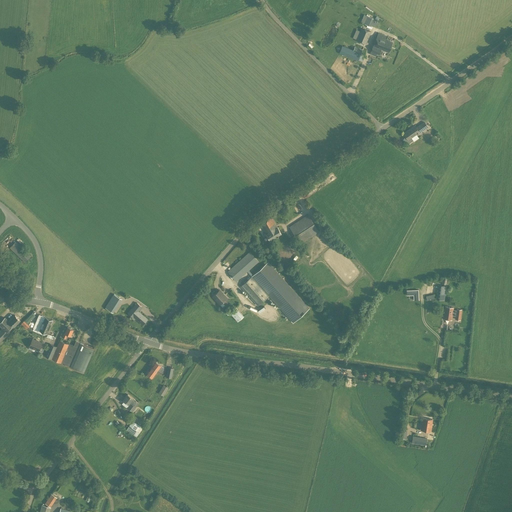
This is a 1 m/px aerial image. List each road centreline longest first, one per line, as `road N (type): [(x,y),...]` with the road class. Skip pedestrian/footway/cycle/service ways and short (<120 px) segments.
road 1 (tertiary): [(511,397),(147,342)]
road 2 (unclassified): [(147,342),(264,210),(381,130)]
road 3 (unclassified): [(381,130),(264,0)]
road 4 (unclassified): [(381,130),(511,36)]
road 5 (unclassified): [(71,441),(147,342)]
